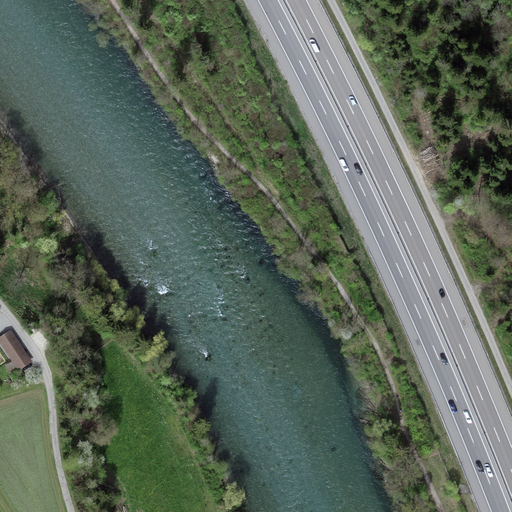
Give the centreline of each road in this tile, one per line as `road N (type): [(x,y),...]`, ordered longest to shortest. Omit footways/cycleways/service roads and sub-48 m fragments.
road 1 (motorway): [(267,0),(420,316),(500,511)]
road 2 (motorway): [(511,472),(406,224),(296,0)]
road 3 (track): [(330,0),(511,390)]
road 4 (unclassified): [(71,511),(49,383),(0,305)]
